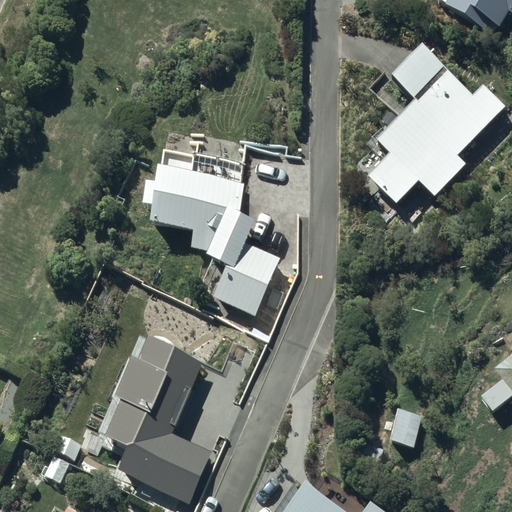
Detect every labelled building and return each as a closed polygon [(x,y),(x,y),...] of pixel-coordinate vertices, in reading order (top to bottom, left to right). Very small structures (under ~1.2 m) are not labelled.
[(511,0),(440,0),(439,2),(448,8),(448,9),(492,37),(497,28),(501,30),(511,14),(511,15),(511,0)] [(474,101),(424,51),(394,82),(417,104),(378,143),(391,157),(370,179),(398,207),(420,185),(435,200),(467,168),(459,160),(508,111),(486,89),(474,101)] [(243,186),(246,167),(165,156),(163,173),(161,173),(159,189),(149,188),(146,211),(156,212),(154,228),(195,234),(192,252),(212,255),(210,261),(229,270),(215,301),(255,319),(281,261),(248,246),(257,225),(241,218),(245,186),(243,186)] [(201,365),(149,342),(104,443),(128,453),(118,475),(185,505),(208,454),(169,437),(201,365)] [(511,358),(496,372),(504,382),(482,400),(494,414),(511,399),(511,358)] [(427,420),(401,415),(394,447),(420,453),(427,420)] [(379,511),(372,507),(368,511),(344,511),(309,489),(307,492),(297,485),(279,511),(379,511)]
